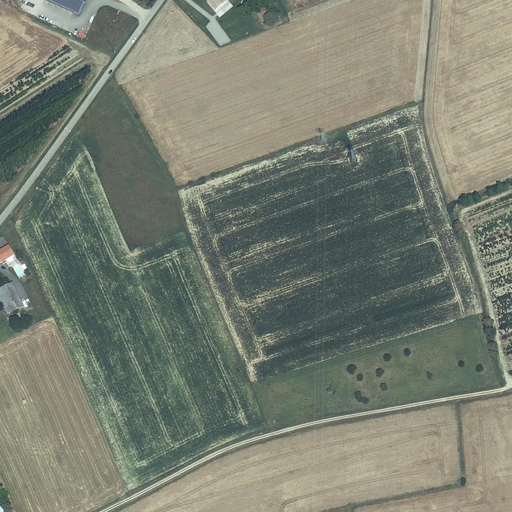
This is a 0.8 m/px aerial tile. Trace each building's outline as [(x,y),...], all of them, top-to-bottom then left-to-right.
[(87,0),(46,0),(45,4),(79,19),(87,0)] [(225,0),(218,0),(210,6),(219,16),(231,7),(225,0)] [(266,9),(256,13),(260,20),(269,15),(266,9)] [(8,249),(0,253),(0,264),(13,257),(8,249)] [(12,286),(0,291),(0,306),(5,318),(7,318),(7,320),(12,318),(12,315),(23,310),(12,286)]
